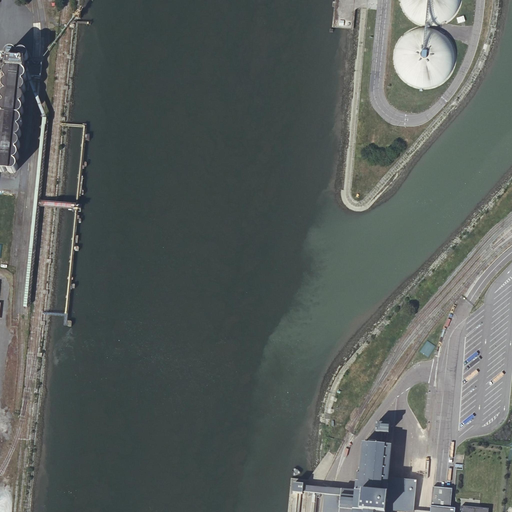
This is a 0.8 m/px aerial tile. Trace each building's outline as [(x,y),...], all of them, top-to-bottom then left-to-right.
[(399,0),(400,1),(401,5),(402,9),(404,13),(407,17),(410,20),(413,22),(417,24),(421,26),(425,27),(429,28),(433,27),(437,27),(441,26),(445,24),(449,21),(452,19),(455,15),(458,10),(459,6),(460,2),(460,0),(399,0)] [(425,29),(422,29),(420,29),(416,30),(412,32),(408,34),(405,36),(402,40),(399,43),(397,47),(395,51),(395,55),(394,59),(394,64),(395,68),(397,72),(399,76),(401,79),(404,82),(408,85),(411,87),(415,89),(419,90),(424,91),(428,90),(432,90),(436,88),(440,87),(444,84),(450,78),(452,74),(454,70),(456,64),(456,60),(456,56),(455,51),(453,47),(451,43),(449,40),(446,37),(443,34),(439,32),(435,30),(431,29),(425,29)] [(10,49),(9,52),(9,54),(9,60),(12,60),(10,70),(8,70),(7,70),(6,71),(6,72),(6,73),(5,73),(5,74),(5,75),(5,76),(5,77),(6,78),(6,79),(7,80),(6,81),(5,82),(5,83),(4,84),(4,85),(4,86),(4,87),(4,88),(5,89),(6,91),(5,92),(4,93),(3,95),(3,97),(3,99),(4,101),(4,102),(3,102),(3,104),(2,105),(2,106),(2,108),(2,109),(2,111),(3,113),(2,114),(1,116),(1,117),(1,119),(1,121),(1,122),(1,123),(2,124),(2,125),(1,126),(1,127),(0,128),(0,133),(0,135),(1,136),(0,137),(0,147),(0,148),(0,171),(1,172),(2,172),(5,173),(6,172),(7,171),(8,170),(8,171),(10,172),(11,173),(11,174),(12,174),(13,174),(14,174),(15,174),(17,173),(18,173),(19,172),(19,171),(20,170),(21,169),(21,168),(21,167),(21,165),(20,164),(20,163),(18,162),(20,160),(20,159),(21,158),(21,157),(22,156),(22,155),(22,154),(21,153),(21,152),(20,150),(21,148),(22,147),(23,145),(23,143),(23,141),(23,140),(22,139),(22,138),(21,137),(23,136),(23,135),(24,134),(24,133),(24,132),(24,131),(24,130),(24,129),(24,128),(23,127),(23,126),(22,126),(23,125),(24,123),(25,122),(25,121),(25,120),(25,119),(25,117),(25,116),(24,115),(26,113),(26,112),(26,109),(26,108),(26,106),(25,104),(25,103),(27,102),(27,100),(27,99),(28,98),(28,97),(28,96),(27,95),(26,93),(28,91),(28,90),(29,89),(29,88),(29,86),(29,85),(29,84),(28,83),(27,81),(28,80),(29,79),(30,78),(30,77),(30,76),(30,74),(30,72),(29,71),(26,71),(27,61),(31,62),(32,56),(33,52),(33,51),(32,51),(32,50),(32,48),(30,47),(29,46),(27,46),(26,46),(24,47),(22,48),(22,49),(21,50),(21,49),(21,48),(20,48),(19,47),(19,46),(18,46),(17,45),(16,45),(15,45),(13,45),(12,46),(11,47),(10,49)] [(9,54),(3,53),(1,69),(8,70),(10,70),(12,60),(9,60),(9,54)] [(46,57),(44,57),(39,57),(33,56),(32,56),(31,62),(27,61),(26,71),(29,71),(31,71),(38,72),(43,73),(44,73),(46,57)] [(8,70),(1,69),(0,78),(0,83),(4,84),(5,83),(5,82),(6,81),(7,80),(6,79),(6,78),(5,77),(5,76),(5,75),(5,74),(5,73),(6,73),(6,72),(6,71),(7,70),(8,70)] [(426,340),(420,351),(429,357),(435,346),(426,340)] [(383,425),(383,422),(377,422),(376,431),(391,432),(392,425),(383,425)] [(389,477),(392,443),(355,440),(348,511),(384,511),(385,508),(412,510),(415,480),(389,477)] [(294,492),(304,492),(304,483),(294,482),(294,492)] [(438,489),(432,488),(430,511),(456,511),(457,509),(449,509),(451,490),(438,489)]
